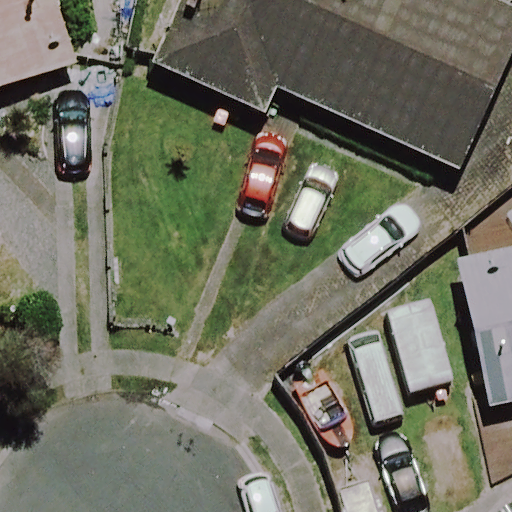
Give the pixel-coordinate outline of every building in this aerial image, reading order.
[(0,0),(0,100),(45,86),(17,0),(0,0)] [(444,189),(511,40),(511,30),(446,0),(165,0),(130,78),(248,133),(261,105),(444,189)] [(511,0),(504,0),(499,4),(511,20),(511,0)] [(511,414),(511,261),(443,277),(475,422),(511,414)] [(420,306),(370,322),(397,406),(447,390),(420,306)]
